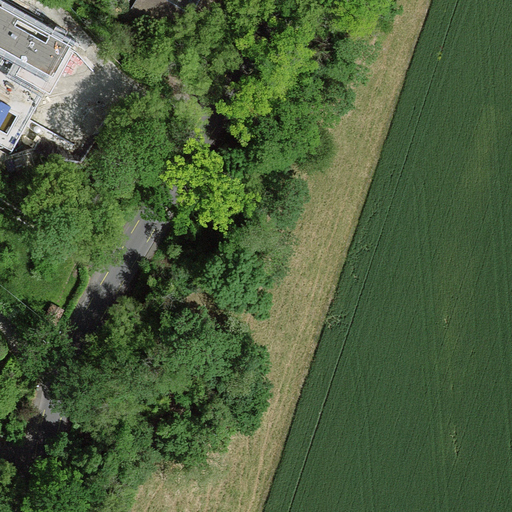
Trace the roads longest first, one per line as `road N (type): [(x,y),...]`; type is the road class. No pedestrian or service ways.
road 1 (tertiary): [(35,511),(53,411),(75,351),(281,0)]
road 2 (unknown): [(0,209),(120,271)]
